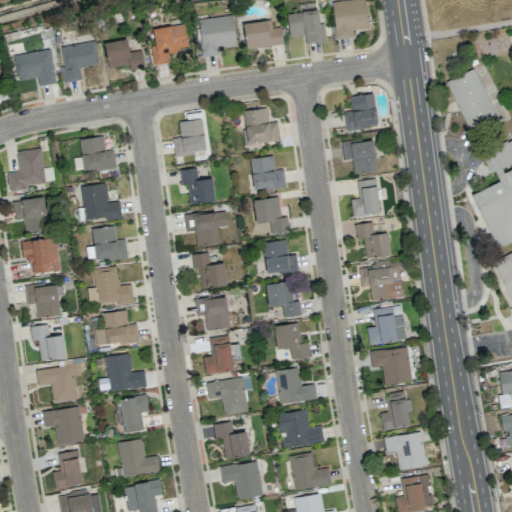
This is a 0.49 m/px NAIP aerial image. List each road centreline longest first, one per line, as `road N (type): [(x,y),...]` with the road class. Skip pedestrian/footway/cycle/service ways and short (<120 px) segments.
road 1 (residential): [(365,511),(300,75)]
road 2 (residential): [(196,511),(134,101)]
road 3 (residential): [(0,129),(408,59)]
road 4 (tertiary): [(399,0),(453,373)]
road 5 (residential): [(27,511),(0,337)]
road 6 (tertiary): [(453,373),(475,511)]
